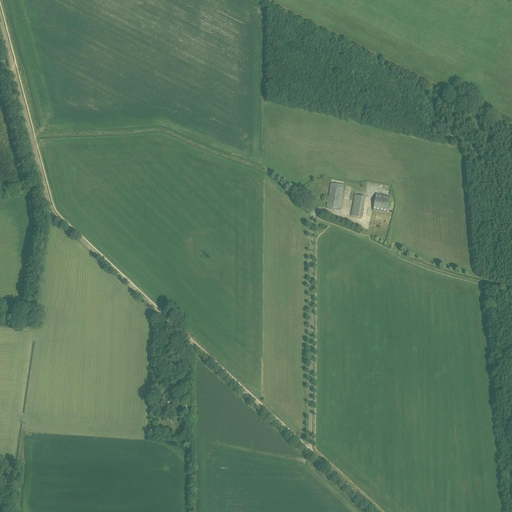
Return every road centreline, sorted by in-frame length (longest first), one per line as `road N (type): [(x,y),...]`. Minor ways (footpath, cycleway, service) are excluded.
road 1 (track): [(15,67),(54,214),(311,451)]
road 2 (track): [(261,0),(511,124)]
